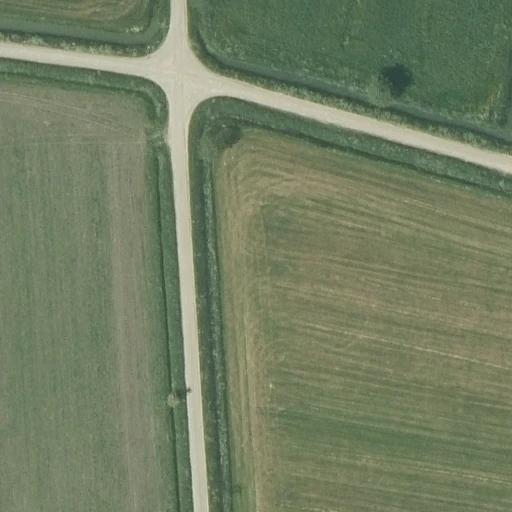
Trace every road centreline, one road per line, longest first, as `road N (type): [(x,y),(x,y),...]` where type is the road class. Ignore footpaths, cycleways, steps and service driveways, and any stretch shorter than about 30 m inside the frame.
road 1 (unclassified): [(201,511),(180,76)]
road 2 (unclassified): [(511,164),(180,76)]
road 3 (unclassified): [(180,76),(0,49)]
